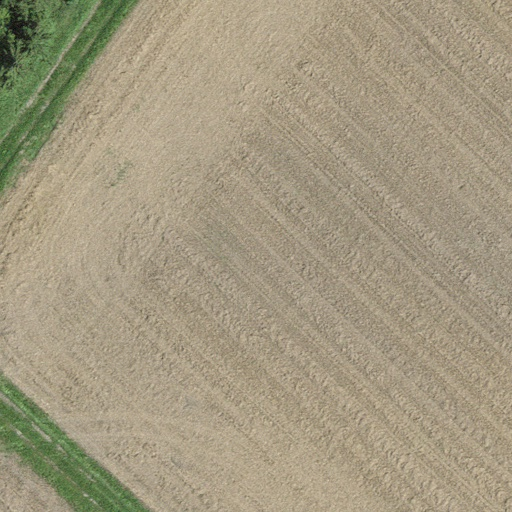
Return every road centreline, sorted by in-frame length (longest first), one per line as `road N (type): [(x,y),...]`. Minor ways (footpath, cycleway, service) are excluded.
road 1 (track): [(119,0),(0,172)]
road 2 (track): [(0,399),(119,511)]
